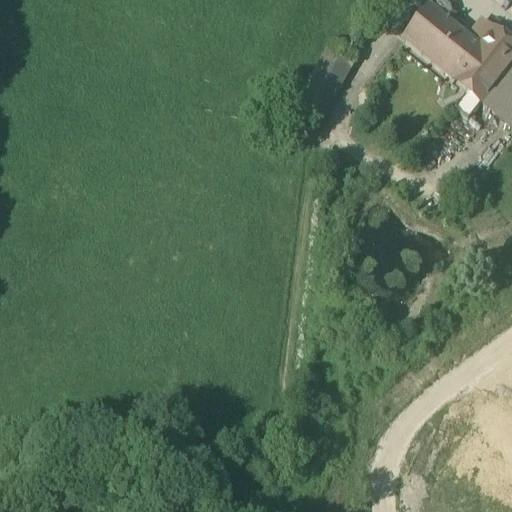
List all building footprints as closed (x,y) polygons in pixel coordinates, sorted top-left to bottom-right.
[(430,0),(425,6),(427,15),(429,14),(447,28),(448,26),(447,25),(454,17),(451,8),(440,0),(430,0)] [(466,43),(447,28),(429,14),(427,15),(404,45),(442,75),(441,76),(453,85),(479,53),(466,43)] [(466,43),(479,53),(492,35),(494,33),(481,23),(466,43)] [(454,86),(480,106),(511,65),(511,50),(492,35),(479,53),(453,85),(454,86)] [(290,116),(313,130),(353,60),(329,47),(290,116)] [(511,65),(480,106),(481,106),(511,131),(511,65)] [(466,125),(481,106),(480,106),(454,86),(449,93),(462,102),(453,114),(466,125)]
